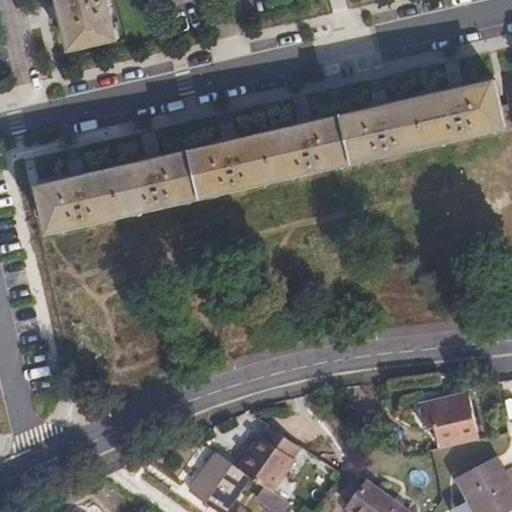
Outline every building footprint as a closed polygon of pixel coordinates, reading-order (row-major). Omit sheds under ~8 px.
[(110,0),(60,0),(72,50),(119,39),(110,0)] [(496,80),(40,185),(50,233),(507,128),(496,80)] [(433,450),(481,440),(469,391),(421,402),(432,450),(433,450)] [(302,447),(269,426),(262,437),(260,435),(238,467),(251,476),(265,486),(275,493),(297,461),(295,459),(302,447)] [(238,467),(218,453),(191,491),(221,511),(226,511),(251,476),(238,467)] [(470,501),(457,509),(458,511),(510,511),(511,511),(511,483),(498,456),(458,477),(470,501)] [(410,511),(369,481),(349,508),(353,511),(410,511)] [(256,499),(274,511),(289,511),(294,507),(275,493),(265,486),(256,499)]
